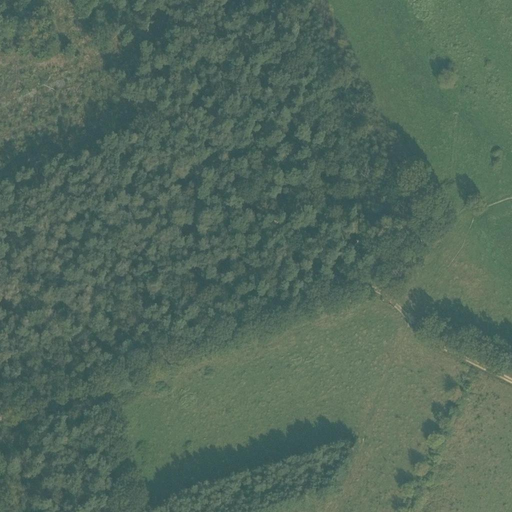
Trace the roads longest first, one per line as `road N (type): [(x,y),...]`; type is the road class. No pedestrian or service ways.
road 1 (track): [(376,282),(0,418)]
road 2 (track): [(511,373),(417,324),(376,282)]
